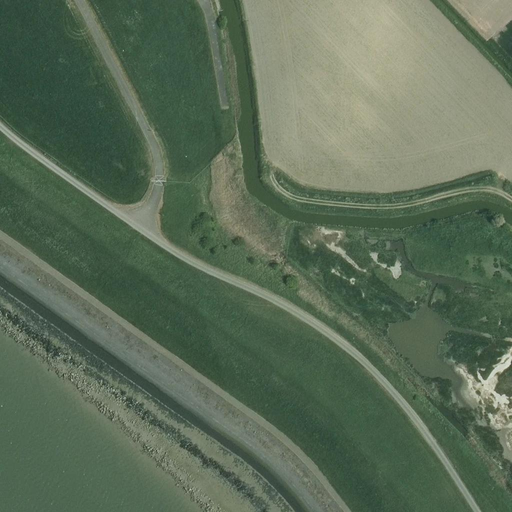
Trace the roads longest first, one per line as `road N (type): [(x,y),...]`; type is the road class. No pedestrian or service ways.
road 1 (unclassified): [(477,511),(429,438),(346,346),(138,227),(0,127)]
road 2 (trunk): [(247,511),(177,244),(84,0)]
road 3 (trunk): [(46,0),(110,158),(209,511)]
road 4 (track): [(271,181),(292,196),(335,203),(405,204),(478,188),(511,200)]
